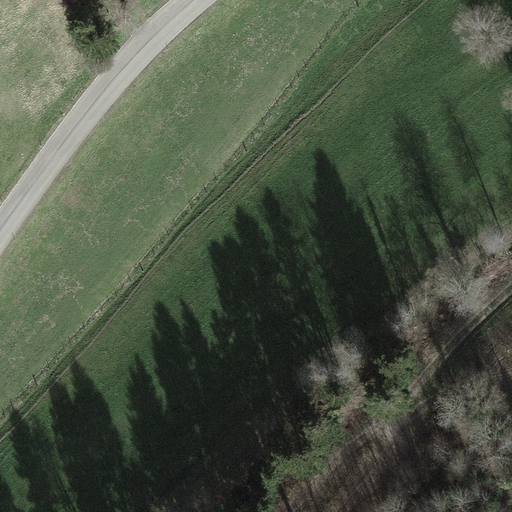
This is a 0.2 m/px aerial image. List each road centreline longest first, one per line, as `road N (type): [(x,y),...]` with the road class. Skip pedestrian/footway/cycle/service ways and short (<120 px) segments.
road 1 (unclassified): [(0,231),(106,86),(192,0)]
road 2 (track): [(511,288),(462,331),(337,511)]
road 3 (track): [(290,511),(362,432),(401,417)]
